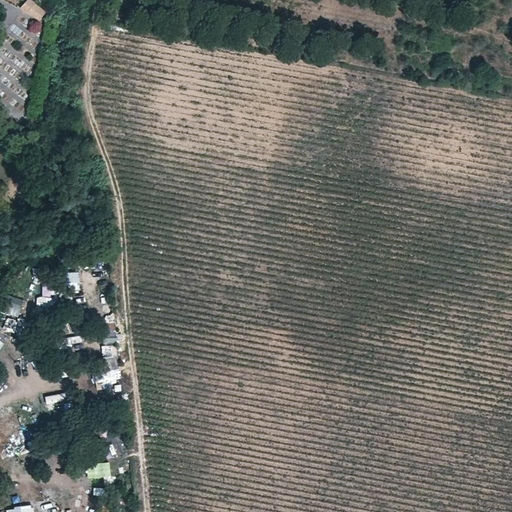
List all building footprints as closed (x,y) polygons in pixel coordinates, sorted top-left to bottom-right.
[(29,11),(36,4),(31,0),(27,0),(22,5),(29,11)] [(64,290),(77,291),(78,270),(65,270),(64,290)] [(18,316),(23,298),(9,295),(4,312),(18,316)] [(37,295),(36,305),(51,305),(51,295),(37,295)] [(66,345),(82,344),(82,334),(66,335),(66,345)] [(117,356),(117,343),(104,344),(104,356),(117,356)] [(100,384),(84,388),(86,398),(102,394),(100,384)] [(92,471),(92,485),(111,485),(111,471),(92,471)] [(3,502),(5,511),(20,511),(20,510),(25,509),(22,497),(3,502)]
